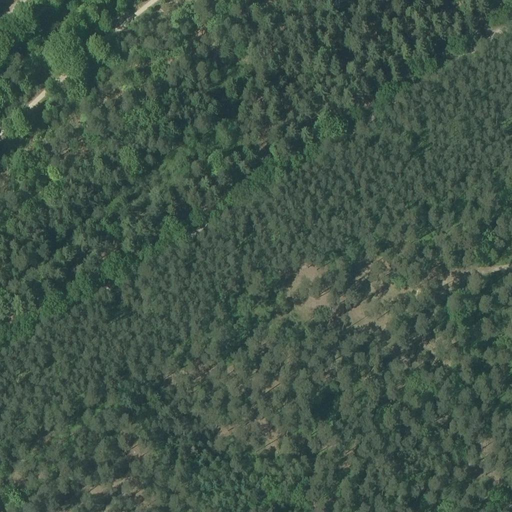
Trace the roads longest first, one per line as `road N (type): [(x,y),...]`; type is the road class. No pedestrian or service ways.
road 1 (track): [(511,18),(0,351)]
road 2 (track): [(511,274),(349,316),(313,296),(246,194)]
